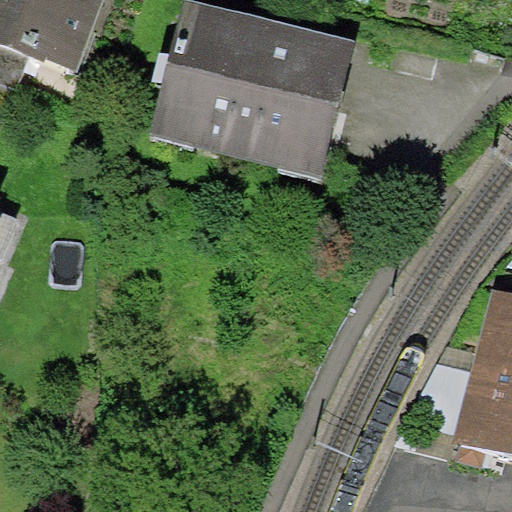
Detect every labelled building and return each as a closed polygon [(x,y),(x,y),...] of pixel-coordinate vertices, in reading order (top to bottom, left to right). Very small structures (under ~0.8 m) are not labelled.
[(103,0),(0,0),(0,45),(28,56),(45,62),(46,59),(78,71),(103,0)] [(327,173),(356,43),(181,4),(152,134),(327,173)] [(0,81),(16,88),(28,56),(0,45),(0,81)] [(0,118),(5,120),(16,88),(0,81),(0,118)] [(0,247),(10,224),(0,219),(0,247)] [(460,451),(511,463),(511,307),(498,303),(460,451)]
